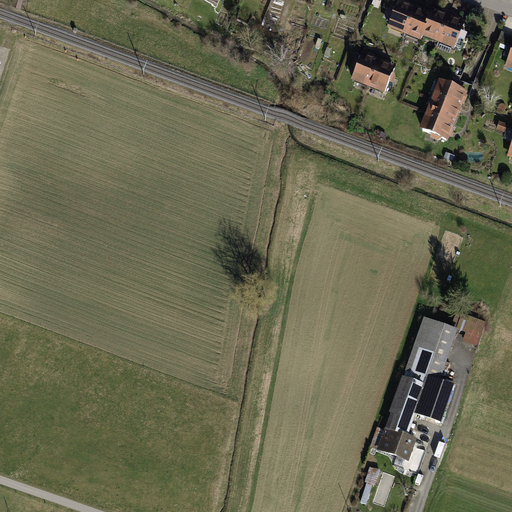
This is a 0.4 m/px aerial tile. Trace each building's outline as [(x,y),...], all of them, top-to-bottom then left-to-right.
[(455,50),(465,23),(431,11),(430,14),(398,2),(388,29),(422,42),(423,38),(455,50)] [(511,68),(511,36),(504,33),(500,45),(511,49),(511,56),(508,67),(511,68)] [(394,66),(361,53),(350,83),(383,96),(394,66)] [(465,93),(437,82),(417,132),(446,143),(465,93)] [(481,345),(489,320),(470,313),(464,330),(468,331),(465,340),(481,345)] [(461,329),(423,316),(378,451),(411,462),(419,438),(412,436),(418,417),(443,426),(458,383),(444,379),(461,329)] [(378,485),(382,469),(372,466),(368,483),(378,485)]
